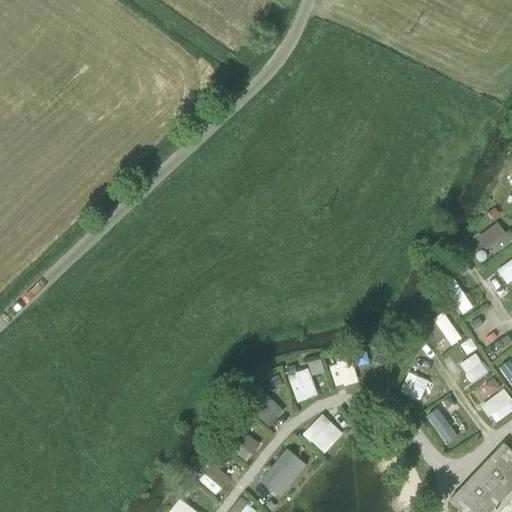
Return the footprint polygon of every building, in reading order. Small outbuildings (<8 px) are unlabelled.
[(511,211),(511,183),(499,192),(511,211)] [(477,232),(484,252),(507,244),(500,224),(477,232)] [(501,283),(511,277),(511,258),(493,269),(501,283)] [(456,315),(468,310),(453,275),(441,280),(456,315)] [(430,319),(448,346),(458,339),(440,312),(430,319)] [(474,332),(491,323),(485,312),(468,321),(474,332)] [(472,352),(455,366),(470,383),(487,369),(472,352)] [(495,368),(511,388),(511,355),(511,354),(495,368)] [(326,369),(333,388),(354,380),(347,361),(326,369)] [(417,398),(424,379),(406,373),(399,391),(417,398)] [(490,377),(479,386),(487,396),(498,387),(490,377)] [(511,406),(501,389),(477,403),(490,424),(511,410),(511,406)] [(264,428),(280,411),(257,390),(241,407),(264,428)] [(438,408),(425,413),(439,446),(452,440),(438,408)] [(317,411),(297,431),(319,454),(340,434),(317,411)] [(227,441),(248,455),(256,443),(235,430),(227,441)] [(474,474),(481,481),(497,465),(500,469),(506,462),(511,468),(511,488),(502,499),(508,505),(511,501),(511,456),(502,446),(474,474)] [(282,448),(254,480),(275,499),(303,467),(282,448)] [(463,507),(468,511),(489,511),(502,499),(511,488),(511,468),(506,462),(500,469),(497,465),(481,481),(466,497),(470,501),(463,507)] [(211,494),(226,478),(208,463),(194,479),(211,494)] [(466,497),(481,481),(474,474),(448,501),(458,511),(501,511),(508,505),(502,499),(489,511),(468,511),(463,507),(470,501),(466,497)] [(253,511),(236,499),(225,511),(253,511)] [(511,511),(511,501),(508,505),(501,511),(511,511)]
